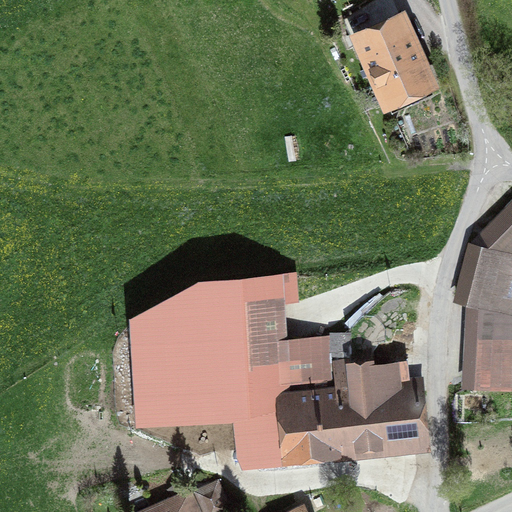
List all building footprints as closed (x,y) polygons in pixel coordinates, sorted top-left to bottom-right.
[(387,102),(429,83),(401,17),(358,36),(387,102)] [(511,202),(468,248),(457,293),(511,307),(511,202)] [(264,402),(284,400),(279,298),(207,302),(209,364),(215,415),(265,410),(264,402)] [(332,355),(348,356),(348,333),(332,333),(332,355)] [(474,387),(476,355),(455,353),(452,385),(474,387)] [(264,402),(265,410),(270,455),(335,449),(336,458),(404,450),(403,438),(428,436),(423,390),(405,392),(403,381),(374,385),(372,365),(350,368),(352,387),(338,388),(339,394),(284,400),(264,402)] [(214,489),(203,494),(210,511),(211,511),(222,507),(214,489)] [(190,511),(184,499),(157,511),(190,511)]
